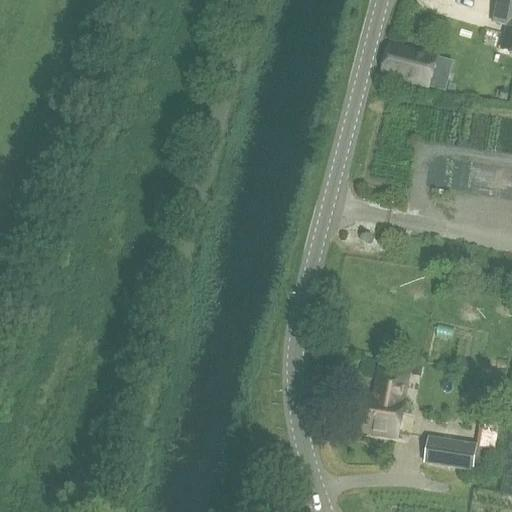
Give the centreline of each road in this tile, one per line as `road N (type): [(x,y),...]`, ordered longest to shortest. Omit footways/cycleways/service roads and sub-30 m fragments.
road 1 (unclassified): [(114,511),(250,0)]
road 2 (tertiary): [(322,511),(297,416),(298,329),(380,0)]
road 3 (unknown): [(313,481),(402,478),(410,405)]
